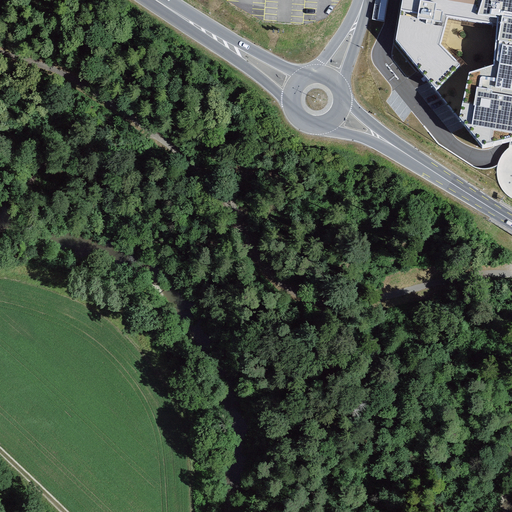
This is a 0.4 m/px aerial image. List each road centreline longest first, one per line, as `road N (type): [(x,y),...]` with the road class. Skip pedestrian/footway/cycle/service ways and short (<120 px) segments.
road 1 (track): [(0,52),(79,81),(170,145),(231,204),(259,257),(301,297),(335,305),(463,276),(511,275)]
road 2 (secondary): [(511,221),(339,111)]
road 3 (secondary): [(295,87),(160,0)]
